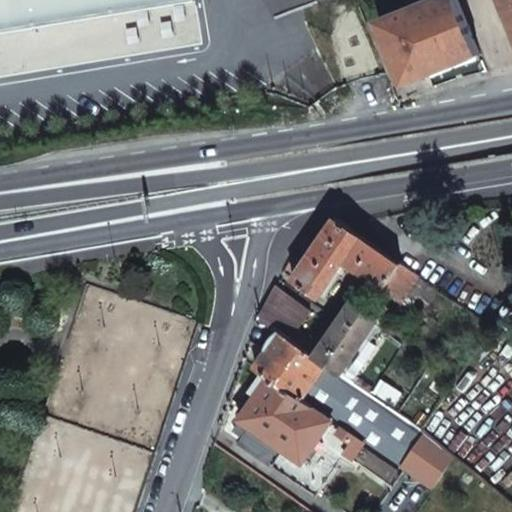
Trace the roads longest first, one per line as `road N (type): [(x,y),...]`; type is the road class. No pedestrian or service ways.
road 1 (secondary): [(511,103),(0,184)]
road 2 (secondary): [(251,180),(511,134)]
road 3 (secondary): [(0,234),(251,180)]
road 4 (secondary): [(262,207),(511,166)]
road 5 (secondary): [(251,180),(0,198)]
road 6 (unclassified): [(166,511),(236,303)]
road 7 (secondary): [(0,247),(177,222)]
